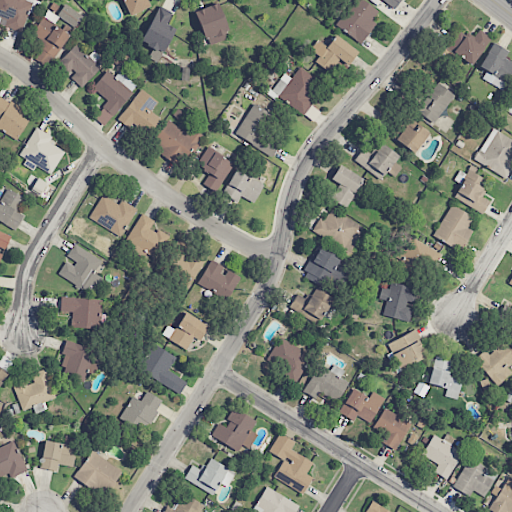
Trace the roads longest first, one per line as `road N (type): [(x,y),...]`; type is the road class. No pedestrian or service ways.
road 1 (residential): [(128,511),(264,293),(303,163),(439,0)]
road 2 (residential): [(0,54),(170,198),(279,258)]
road 3 (residential): [(216,371),(440,511)]
road 4 (residential): [(23,334),(27,268),(102,143)]
